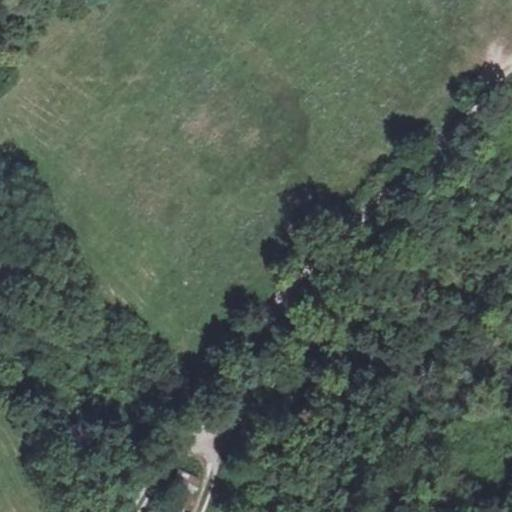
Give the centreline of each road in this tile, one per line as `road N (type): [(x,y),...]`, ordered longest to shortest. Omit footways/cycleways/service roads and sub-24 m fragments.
road 1 (track): [(134,511),(161,468),(234,398),(289,290),(511,76)]
road 2 (track): [(201,511),(210,459),(197,436),(195,369)]
